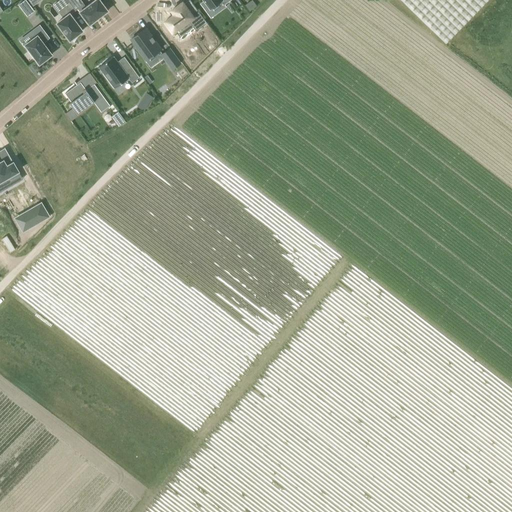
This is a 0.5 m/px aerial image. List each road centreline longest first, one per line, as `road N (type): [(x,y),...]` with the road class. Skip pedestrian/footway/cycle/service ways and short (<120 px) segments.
road 1 (track): [(280,0),(0,287)]
road 2 (residential): [(153,0),(0,122)]
